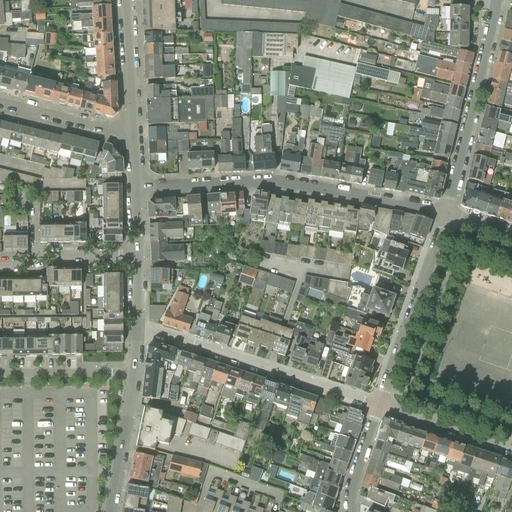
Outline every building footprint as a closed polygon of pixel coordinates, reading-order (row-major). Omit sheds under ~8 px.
[(83,0),(77,0),(71,1),(71,8),(78,8),(93,7),(111,6),(110,0),(83,0)] [(341,0),(310,0),(310,3),(306,13),(304,21),(332,28),(337,16),(340,4),(340,5),(341,0)] [(20,2),(22,13),(31,12),(30,1),(20,2)] [(181,5),(180,1),(143,2),(143,17),(176,15),(175,14),(175,5),(181,5)] [(310,3),(306,2),(301,2),(300,13),(306,13),(310,3)] [(340,4),(337,16),(338,17),(343,18),(346,6),(340,5),(340,4)] [(93,15),(81,15),(81,22),(111,21),(111,20),(111,15),(113,14),(112,11),(111,9),(111,6),(93,7),(93,15)] [(346,6),(343,18),(349,20),(352,8),(346,6)] [(468,21),(468,8),(452,7),(452,8),(445,8),(445,20),(451,20),(451,21),(468,21)] [(349,20),(354,21),(358,9),(352,8),(349,20)] [(358,9),(354,21),(360,23),(364,11),(358,9)] [(43,20),(43,11),(35,11),(36,21),(43,20)] [(362,23),(366,24),(369,13),(364,11),(360,23),(362,23)] [(22,13),(20,13),(21,21),(32,20),(31,12),(22,13)] [(367,25),(372,26),(375,14),(369,13),(366,24),(367,25)] [(0,14),(0,26),(13,26),(12,14),(7,14),(2,14),(0,14)] [(143,17),(144,31),(176,30),(176,25),(182,25),(181,14),(175,14),(176,15),(143,17)] [(375,14),(372,26),(377,28),(381,16),(375,14)] [(344,21),(337,20),(338,17),(337,16),(332,28),(335,29),(335,27),(342,28),(344,21)] [(381,16),(377,28),(383,29),(387,17),(381,16)] [(425,41),(426,41),(427,38),(428,33),(431,24),(430,24),(431,20),(439,20),(439,16),(426,16),(424,27),(411,23),(410,23),(407,36),(425,41)] [(387,17),(383,29),(389,31),(392,19),(387,17)] [(392,19),(389,31),(395,33),(398,20),(392,19)] [(398,20),(395,33),(400,34),(404,22),(398,20)] [(82,31),(82,29),(87,29),(88,36),(90,36),(90,35),(95,35),(112,34),(112,31),(114,30),(113,27),(112,25),(111,21),(81,22),(79,22),(76,22),(74,22),(74,31),(82,31)] [(451,34),(468,35),(468,21),(451,21),(451,34)] [(400,34),(407,36),(410,23),(409,23),(404,22),(400,34)] [(302,25),(293,24),(292,35),(298,35),(302,25)] [(511,32),(505,30),(502,41),(511,43),(511,32)] [(243,33),(237,32),(237,34),(237,38),(235,67),(238,68),(238,73),(243,73),(243,85),(240,85),(240,94),(249,94),(251,93),(252,67),(251,67),(251,49),(252,49),(252,33),(249,33),(243,33)] [(44,34),(37,33),(26,33),(26,40),(39,41),(44,41),(44,34)] [(161,33),(144,34),(145,45),(161,45),(174,45),(173,38),(161,38),(161,33)] [(252,33),(252,49),(252,50),(252,58),(293,59),(293,49),(298,49),(298,36),(298,35),(292,35),(286,35),(280,35),(274,35),(268,34),(261,34),(258,34),(258,33),(255,33),(252,33)] [(46,34),(45,45),(57,46),(58,34),(46,34)] [(112,34),(95,35),(95,42),(90,43),(91,49),(96,49),(113,48),(113,41),(114,40),(114,37),(112,36),(112,34)] [(212,34),(204,34),(204,42),(212,42),(212,34)] [(451,48),(467,48),(468,35),(451,34),(451,48)] [(457,59),(457,60),(456,62),(471,66),(474,54),(441,47),(434,45),(426,43),(426,41),(425,41),(421,43),(420,48),(420,50),(419,53),(428,55),(429,51),(457,59)] [(511,43),(502,41),(499,53),(511,56),(511,43)] [(7,52),(7,56),(17,58),(17,45),(8,44),(8,46),(7,52)] [(17,45),(17,58),(18,58),(25,58),(26,46),(25,46),(26,45),(17,45)] [(180,50),(180,49),(161,50),(161,45),(145,45),(145,56),(181,55),(182,56),(189,55),(188,49),(180,50)] [(85,57),(86,63),(114,62),(113,48),(96,49),(96,56),(85,57)] [(511,56),(499,53),(496,65),(511,68),(511,56)] [(369,65),(371,56),(362,54),(360,62),(369,65)] [(146,68),(162,67),(162,63),(174,62),(174,60),(182,60),(182,56),(181,55),(145,56),(146,68)] [(213,55),(202,55),(202,62),(207,62),(207,63),(213,63),(213,55)] [(296,88),(335,96),(335,97),(349,100),(349,99),(353,84),(355,75),(356,68),(305,56),(302,68),(293,66),(292,73),(289,87),(296,88)] [(456,62),(456,65),(427,58),(426,66),(433,68),(468,77),(471,66),(456,62)] [(98,77),(102,76),(114,76),(114,62),(86,63),(86,69),(97,68),(98,77)] [(355,75),(407,87),(410,76),(357,64),(356,68),(355,75)] [(211,65),(202,66),(203,77),(211,76),(211,65)] [(507,81),(511,82),(511,68),(496,65),(495,71),(493,80),(506,84),(507,81)] [(162,79),(169,79),(175,79),(174,73),(178,72),(178,66),(174,67),(162,67),(146,68),(146,80),(162,79)] [(17,73),(13,90),(25,93),(30,75),(32,70),(19,67),(17,73)] [(450,85),(466,89),(468,77),(433,68),(431,77),(435,78),(451,82),(450,85)] [(4,70),(0,85),(0,86),(13,90),(17,73),(4,70)] [(286,111),(287,104),(288,98),(289,87),(292,73),(271,72),(271,97),(278,97),(278,124),(284,125),(286,111)] [(25,95),(34,98),(39,78),(30,75),(25,93),(25,95)] [(361,77),(355,75),(353,84),(359,85),(361,77)] [(118,113),(116,83),(115,83),(114,76),(102,76),(101,83),(100,83),(97,96),(98,96),(94,113),(113,118),(118,113)] [(43,100),(48,80),(39,78),(34,98),(43,100)] [(425,79),(422,91),(463,100),(466,89),(450,85),(450,88),(434,85),(435,81),(425,79)] [(48,80),(43,100),(52,102),(58,82),(57,82),(48,80)] [(66,106),(72,84),(58,80),(57,82),(58,82),(52,102),(66,106)] [(200,80),(201,88),(213,87),(213,80),(200,80)] [(511,82),(507,81),(506,84),(493,80),(490,89),(491,89),(511,95),(511,82)] [(93,85),(86,83),(85,90),(80,109),(94,113),(98,96),(97,96),(90,95),(93,85)] [(85,90),(79,88),(79,86),(72,84),(66,106),(80,109),(85,90)] [(179,92),(172,92),(171,86),(161,86),(160,86),(146,86),(147,100),(179,98),(179,92)] [(191,97),(213,96),(214,96),(213,87),(201,88),(191,88),(191,97)] [(511,95),(491,89),(487,105),(501,108),(502,104),(511,106),(511,95)] [(460,112),(463,100),(422,91),(420,99),(429,101),(446,105),(445,108),(460,112)] [(147,100),(147,111),(147,112),(146,114),(146,115),(146,116),(146,117),(146,119),(147,120),(147,122),(148,123),(148,126),(162,125),(171,124),(172,123),(207,122),(207,121),(214,120),(213,96),(191,97),(192,98),(179,99),(179,98),(147,100)] [(217,96),(214,96),(215,109),(228,109),(228,96),(227,96),(217,96)] [(351,100),(349,99),(349,100),(335,97),(334,103),(349,107),(351,100)] [(354,102),(352,110),(360,112),(362,104),(354,102)] [(308,118),(310,107),(301,106),(299,116),(308,118)] [(511,118),(511,119),(511,118),(499,115),(500,110),(486,107),(483,118),(511,125),(511,118)] [(309,117),(321,119),(322,110),(311,108),(309,117)] [(428,108),(428,110),(422,109),(421,114),(429,116),(457,123),(460,112),(445,108),(444,111),(428,108)] [(509,133),(511,133),(511,125),(483,118),(480,130),(495,133),(496,128),(506,131),(509,133)] [(232,120),(233,131),(233,136),(241,136),(241,119),(232,120)] [(423,120),(422,127),(421,130),(439,134),(454,138),(457,126),(441,122),(441,124),(423,120)] [(0,126),(0,148),(1,146),(2,139),(9,141),(13,125),(1,122),(0,126)] [(18,127),(13,125),(9,141),(22,144),(26,128),(25,128),(26,126),(19,124),(18,127)] [(436,145),(451,149),(454,138),(439,134),(421,130),(404,126),(396,124),(396,125),(395,125),(394,131),(422,137),(422,138),(424,139),(424,140),(437,143),(436,145)] [(265,171),(276,170),(275,155),(271,155),(269,125),(261,126),(261,130),(262,138),(265,171)] [(317,141),(311,176),(324,179),(333,128),(320,126),(317,141)] [(38,131),(26,128),(22,144),(34,147),(38,131)] [(165,128),(148,129),(149,142),(182,140),(188,140),(194,140),(194,139),(197,139),(197,134),(188,134),(188,133),(165,134),(165,128)] [(324,179),(337,181),(344,146),(342,145),(344,135),(345,130),(333,128),(324,179)] [(256,156),(253,157),(248,152),(248,172),(265,171),(262,138),(261,130),(255,131),(256,138),(254,138),(256,156)] [(491,146),(498,148),(503,149),(506,136),(495,133),(480,130),(476,146),(490,149),(491,146)] [(34,147),(36,147),(46,150),(50,135),(38,131),(34,147)] [(282,154),(280,171),(289,172),(293,148),(294,148),(295,142),(295,141),(296,134),(283,132),(281,149),(283,153),(283,154),(282,154)] [(75,137),(75,135),(69,134),(68,136),(63,134),(62,138),(59,150),(71,153),(75,137)] [(218,157),(219,174),(232,173),(231,141),(230,141),(230,134),(224,135),(223,141),(221,141),(222,157),(218,157)] [(62,138),(50,135),(46,150),(58,153),(59,150),(62,138)] [(248,152),(245,156),(242,156),(241,140),(241,136),(233,136),(233,141),(231,141),(232,173),(246,173),(248,172),(248,152)] [(87,140),(75,137),(71,153),(70,159),(82,162),(84,156),(83,156),(87,140)] [(289,172),(298,174),(304,140),(299,139),(298,148),(294,148),(293,148),(289,172)] [(96,159),(100,144),(87,140),(83,156),(84,156),(96,159)] [(149,155),(151,155),(158,155),(158,158),(158,161),(166,161),(166,151),(177,151),(177,152),(183,152),(182,140),(149,142),(149,155)] [(304,158),(301,175),(311,176),(317,141),(311,140),(307,159),(304,158)] [(401,146),(418,149),(419,142),(402,140),(401,146)] [(6,156),(12,158),(18,159),(19,155),(20,152),(14,150),(15,145),(9,144),(8,148),(6,156)] [(434,156),(449,159),(451,149),(436,145),(436,146),(423,144),(422,151),(434,154),(434,156)] [(122,174),(124,173),(123,160),(111,146),(105,145),(99,168),(97,175),(102,174),(102,169),(108,169),(108,174),(122,174)] [(344,146),(337,181),(349,183),(354,154),(346,153),(344,165),(341,165),(344,146)] [(496,162),(499,163),(500,163),(503,154),(490,151),(490,149),(476,146),(474,157),(488,161),(488,160),(496,162)] [(188,154),(189,170),(202,170),(201,153),(188,154)] [(202,170),(214,169),(213,153),(201,153),(202,170)] [(349,183),(361,185),(364,169),(359,168),(361,155),(354,154),(349,183)] [(474,157),(472,163),(486,167),(488,161),(474,157)] [(387,172),(383,189),(395,192),(399,166),(401,167),(402,161),(403,159),(398,158),(396,166),(394,165),(393,173),(387,172)] [(468,180),(482,183),(490,186),(496,162),(488,160),(488,161),(486,167),(472,163),(468,180)] [(402,161),(401,167),(415,170),(415,169),(416,164),(402,161)] [(445,177),(448,164),(433,161),(431,168),(429,166),(419,164),(418,170),(418,171),(445,177)] [(90,180),(96,180),(97,175),(99,168),(93,166),(90,180)] [(440,198),(445,177),(418,171),(418,170),(415,169),(415,170),(401,167),(399,166),(395,192),(406,193),(407,193),(437,200),(440,198)] [(50,170),(44,168),(41,180),(42,180),(47,180),(50,170)] [(55,171),(53,180),(59,180),(61,170),(57,169),(56,171),(55,171)] [(9,171),(4,170),(1,181),(7,182),(9,171)] [(15,173),(9,171),(7,182),(12,184),(15,173)] [(370,171),(368,185),(381,187),(384,173),(370,171)] [(20,174),(15,173),(12,184),(17,185),(20,174)] [(25,176),(20,174),(17,185),(23,186),(25,176)] [(31,177),(25,176),(23,186),(28,188),(31,177)] [(36,178),(31,177),(28,188),(34,189),(36,178)] [(482,187),(467,183),(462,204),(463,208),(474,212),(480,193),(479,193),(482,187)] [(103,185),(103,196),(122,196),(122,185),(103,185)] [(485,215),(493,190),(488,189),(486,195),(480,193),(474,212),(474,214),(478,215),(480,214),(485,215)] [(506,194),(498,192),(493,190),(485,215),(489,217),(490,219),(494,221),(496,219),(497,220),(506,194)] [(251,208),(251,210),(244,209),(241,218),(239,224),(249,225),(250,215),(264,217),(266,217),(269,198),(270,195),(269,195),(270,193),(268,193),(266,192),(265,192),(262,192),(260,192),(260,193),(255,192),(253,208),(251,208)] [(236,214),(236,218),(241,218),(244,209),(244,207),(243,193),(234,194),(236,214)] [(228,214),(236,214),(234,194),(219,195),(222,215),(221,215),(222,218),(228,217),(228,214)] [(511,195),(506,194),(497,220),(509,224),(511,216),(511,195)] [(219,195),(207,197),(208,213),(215,212),(215,216),(221,215),(222,215),(219,195)] [(122,208),(122,196),(103,196),(103,207),(122,208)] [(195,198),(176,199),(176,217),(188,216),(189,226),(207,226),(207,216),(201,217),(200,197),(195,198)] [(269,198),(266,217),(266,219),(278,221),(277,224),(278,225),(282,198),(282,201),(269,198)] [(295,200),(294,203),(282,201),(283,198),(282,198),(278,225),(279,222),(290,224),(290,227),(291,227),(295,200)] [(149,204),(149,219),(168,218),(168,217),(176,217),(176,199),(151,201),(149,204)] [(307,205),(295,203),(296,200),(295,200),(291,227),(292,224),(304,226),(303,229),(304,229),(308,200),(307,205)] [(317,229),(321,202),(321,205),(308,203),(309,200),(308,200),(304,229),(305,224),(317,226),(316,229),(317,229)] [(322,202),(321,202),(317,229),(318,226),(330,228),(329,231),(330,232),(334,207),(321,205),(322,202)] [(343,234),(347,209),(334,207),(335,204),(334,204),(334,207),(330,232),(329,237),(342,239),(343,234)] [(374,218),(375,208),(361,206),(360,209),(359,212),(360,212),(358,223),(371,225),(372,218),(374,218)] [(122,219),(122,208),(103,207),(103,218),(122,219)] [(347,207),(347,209),(343,234),(344,231),(356,233),(355,236),(356,236),(358,223),(360,212),(359,212),(347,210),(348,207),(347,207)] [(392,211),(379,209),(376,218),(375,220),(372,230),(388,236),(389,231),(388,230),(392,211)] [(398,232),(402,213),(392,211),(388,230),(389,231),(398,232)] [(402,213),(398,232),(407,234),(411,215),(402,213)] [(410,234),(425,240),(431,222),(411,215),(407,234),(410,235),(410,234)] [(123,230),(122,219),(103,218),(103,230),(123,230)] [(183,223),(150,225),(151,243),(167,242),(167,239),(183,238),(183,223)] [(40,243),(42,243),(52,243),(52,224),(40,224),(40,243)] [(52,243),(63,243),(63,224),(52,224),(52,243)] [(63,243),(75,243),(75,224),(63,224),(63,243)] [(75,243),(86,243),(86,224),(75,224),(75,243)] [(103,230),(103,243),(123,243),(123,230),(103,230)] [(4,234),(4,254),(16,253),(16,234),(4,234)] [(16,253),(26,253),(28,253),(28,234),(16,234),(16,253)] [(393,238),(391,243),(404,247),(406,242),(393,238)] [(266,254),(268,241),(262,240),(260,253),(266,254)] [(273,255),(275,242),(268,241),(266,254),(273,255)] [(405,253),(407,248),(404,247),(391,243),(384,241),(380,253),(387,255),(406,262),(409,254),(405,253)] [(151,243),(151,262),(185,260),(185,259),(191,258),(191,246),(184,246),(184,247),(167,247),(167,242),(151,243)] [(279,256),(281,244),(275,242),(273,255),(279,256)] [(286,257),(288,245),(284,244),(281,244),(279,256),(286,257)] [(292,258),(294,246),(288,245),(286,257),(292,258)] [(300,247),(299,256),(305,258),(307,246),(301,245),(300,247)] [(299,256),(300,247),(294,246),(292,258),(298,259),(299,256)] [(312,259),(314,247),(307,246),(305,258),(312,259)] [(327,249),(320,248),(318,260),(325,261),(327,249)] [(338,263),(340,251),(333,250),(331,262),(338,263)] [(345,264),(346,253),(340,251),(338,263),(345,264)] [(346,253),(345,264),(351,265),(353,254),(346,253)] [(394,271),(398,273),(400,269),(404,270),(406,262),(387,255),(380,253),(377,259),(380,260),(378,266),(375,265),(373,270),(392,277),(394,271)] [(240,278),(254,283),(258,271),(244,266),(240,278)] [(59,268),(49,268),(47,268),(47,278),(47,287),(59,287),(59,268)] [(59,268),(59,287),(70,287),(70,268),(59,268)] [(82,287),(82,275),(82,268),(70,268),(70,287),(82,287)] [(151,270),(151,284),(163,285),(172,285),(173,271),(151,270)] [(260,284),(264,272),(258,270),(258,271),(254,283),(253,286),(259,288),(260,284)] [(266,286),(271,274),(264,272),(260,284),(266,286)] [(216,283),(222,285),(224,277),(213,273),(210,281),(216,283)] [(273,288),(277,276),(271,274),(266,286),(273,288)] [(123,286),(123,275),(104,275),(104,286),(123,286)] [(303,287),(301,287),(298,296),(306,298),(307,294),(309,289),(311,276),(305,275),(303,287)] [(279,290),(283,278),(277,276),(273,288),(279,290)] [(318,278),(311,276),(309,289),(315,291),(318,278)] [(2,278),(2,297),(13,297),(13,278),(2,278)] [(13,278),(13,297),(24,297),(24,278),(13,278)] [(24,278),(24,297),(36,297),(36,278),(24,278)] [(47,278),(36,278),(36,297),(47,297),(47,287),(47,278)] [(279,290),(284,292),(288,280),(283,278),(279,290)] [(321,293),(323,279),(318,278),(315,291),(321,293)] [(330,280),(323,279),(321,293),(327,295),(330,280)] [(295,282),(288,280),(284,292),(291,295),(295,282)] [(336,281),(330,280),(327,295),(333,297),(336,281)] [(342,282),(336,281),(333,297),(335,297),(334,297),(339,299),(342,282)] [(348,283),(342,282),(339,299),(347,301),(351,289),(348,288),(348,283)] [(214,283),(211,294),(219,296),(222,285),(214,283)] [(374,318),(377,312),(387,315),(394,298),(387,295),(389,290),(376,285),(372,298),(363,295),(365,290),(362,289),(360,288),(358,287),(357,287),(355,288),(352,287),(351,289),(347,301),(345,308),(347,308),(346,309),(365,315),(374,318)] [(123,298),(123,286),(104,286),(104,298),(123,298)] [(163,326),(188,333),(192,319),(182,315),(188,296),(176,293),(170,312),(167,311),(163,326)] [(345,308),(347,301),(339,299),(334,297),(332,306),(344,310),(345,308)] [(123,309),(123,298),(104,298),(104,309),(123,309)] [(222,304),(216,302),(215,305),(203,339),(213,342),(219,327),(218,326),(216,325),(222,304)] [(203,339),(215,305),(209,303),(207,308),(206,308),(204,315),(200,314),(198,320),(193,335),(193,336),(203,339)] [(123,320),(123,309),(104,309),(104,320),(123,320)] [(381,336),(384,326),(364,320),(365,315),(346,309),(344,317),(357,321),(357,324),(355,324),(353,332),(373,339),(375,333),(381,336)] [(235,337),(234,341),(235,338),(247,342),(255,321),(257,315),(244,310),(242,314),(237,327),(238,327),(235,337)] [(123,332),(123,320),(104,320),(104,331),(123,332)] [(261,320),(260,323),(255,321),(247,342),(246,345),(247,345),(248,342),(260,346),(268,322),(261,320)] [(279,326),(268,322),(260,346),(259,349),(260,346),(272,350),(280,329),(279,329),(280,327),(279,326)] [(292,336),(298,338),(291,360),(303,364),(308,350),(309,346),(312,339),(314,331),(302,327),(303,324),(297,322),(296,325),(292,336)] [(213,342),(227,347),(231,336),(235,337),(238,327),(237,327),(225,323),(224,325),(219,324),(218,326),(219,327),(213,342)] [(285,358),(292,336),(296,325),(289,323),(286,329),(285,331),(280,329),(272,350),(271,353),(272,353),(273,350),(285,355),(285,358)] [(25,356),(25,336),(25,331),(13,331),(13,336),(13,356),(25,356)] [(94,344),(94,345),(94,353),(122,352),(122,344),(123,344),(123,332),(104,331),(104,340),(98,340),(95,344),(94,344)] [(336,333),(330,331),(326,343),(332,345),(332,344),(335,336),(336,333)] [(346,344),(368,352),(373,339),(353,332),(352,337),(343,334),(342,338),(335,336),(332,344),(345,349),(345,348),(346,344)] [(83,353),(82,345),(82,335),(70,336),(70,355),(83,355),(83,353)] [(2,356),(13,356),(13,336),(2,336),(2,356)] [(25,356),(36,356),(36,336),(25,336),(25,356)] [(36,356),(48,355),(48,336),(36,336),(36,356)] [(48,355),(59,355),(59,336),(48,336),(48,355)] [(59,355),(70,355),(70,336),(59,336),(59,355)] [(323,346),(316,344),(317,341),(312,339),(309,346),(308,350),(303,364),(316,368),(323,346)] [(149,347),(147,364),(177,368),(181,353),(154,343),(149,347)] [(350,350),(345,348),(345,349),(332,344),(332,345),(330,351),(338,353),(343,355),(348,357),(350,350)] [(176,387),(179,378),(180,378),(183,370),(188,372),(193,357),(181,353),(177,368),(170,386),(176,387)] [(371,368),(373,362),(352,355),(350,361),(352,362),(350,369),(369,375),(369,374),(370,375),(372,369),(371,368)] [(191,382),(189,389),(194,390),(195,391),(197,384),(200,377),(201,373),(205,360),(193,357),(188,372),(195,374),(191,382)] [(197,384),(203,385),(203,388),(208,390),(210,386),(217,364),(205,360),(201,373),(200,377),(197,384)] [(320,378),(328,380),(334,363),(326,360),(320,378)] [(177,368),(147,364),(145,381),(170,386),(177,368)] [(210,386),(222,390),(223,385),(224,385),(229,368),(217,364),(210,386)] [(242,373),(229,368),(224,385),(225,386),(221,397),(234,401),(235,396),(242,373)] [(344,386),(363,392),(365,387),(367,388),(367,387),(370,386),(370,383),(369,381),(370,380),(368,379),(369,375),(350,369),(344,386)] [(249,393),(254,376),(242,373),(235,396),(246,400),(249,393)] [(265,380),(254,376),(249,393),(246,400),(253,402),(252,404),(258,406),(260,398),(265,380)] [(267,400),(260,421),(266,424),(273,403),(278,385),(265,380),(260,398),(267,400)] [(145,381),(143,398),(177,402),(179,388),(176,387),(170,386),(145,381)] [(287,408),(293,390),(278,385),(273,403),(287,408)] [(287,408),(288,408),(285,415),(297,418),(305,394),(293,390),(287,408)] [(305,394),(297,418),(298,418),(297,423),(309,427),(309,425),(314,411),(318,398),(305,394)] [(319,412),(321,413),(325,400),(318,398),(314,411),(319,412)] [(364,413),(349,408),(347,415),(342,413),(342,415),(338,414),(336,418),(361,426),(364,417),(365,415),(364,413)] [(137,443),(136,447),(155,451),(156,447),(157,443),(169,445),(171,435),(181,437),(186,421),(163,413),(144,409),(137,443)] [(202,410),(198,421),(210,425),(214,414),(202,410)] [(186,411),(183,420),(195,424),(198,415),(186,411)] [(318,415),(319,412),(314,411),(309,425),(315,427),(316,424),(319,416),(318,415)] [(361,426),(336,418),(331,416),(330,421),(337,424),(334,432),(356,440),(361,426)] [(213,426),(223,430),(225,424),(214,421),(213,426)] [(396,441),(402,426),(387,421),(383,423),(377,440),(391,444),(393,439),(396,441)] [(192,424),(188,435),(207,441),(210,430),(192,424)] [(237,428),(225,424),(223,430),(235,434),(237,429),(237,428)] [(407,450),(413,430),(402,426),(396,441),(402,442),(400,447),(407,450)] [(245,442),(247,436),(248,433),(237,429),(235,434),(234,438),(245,442)] [(427,434),(413,430),(407,450),(412,452),(414,446),(421,449),(427,434)] [(234,438),(220,433),(216,444),(241,453),(245,442),(234,438)] [(352,453),(356,441),(335,434),(330,446),(352,453)] [(429,468),(439,439),(427,434),(421,449),(421,450),(429,453),(425,467),(429,468)] [(434,470),(439,456),(447,458),(452,443),(439,439),(429,468),(434,470)] [(409,462),(412,452),(407,450),(400,447),(392,445),(391,444),(377,440),(374,450),(404,460),(409,462)] [(319,449),(325,451),(325,452),(334,454),(332,460),(347,466),(352,453),(330,446),(321,443),(319,449)] [(465,447),(452,443),(447,458),(448,459),(446,465),(453,467),(451,471),(456,473),(465,447)] [(467,477),(476,451),(465,447),(456,473),(467,477)] [(370,461),(385,466),(385,465),(410,473),(413,463),(410,462),(409,462),(404,460),(374,450),(370,461)] [(467,477),(468,477),(467,482),(472,483),(473,478),(480,480),(488,455),(476,451),(467,477)] [(273,461),(282,464),(284,456),(275,453),(273,461)] [(153,458),(135,454),(132,466),(161,472),(163,465),(151,463),(153,458)] [(480,480),(479,482),(478,486),(482,487),(484,484),(487,473),(494,475),(494,474),(500,460),(488,455),(480,480)] [(204,479),(208,465),(173,456),(169,471),(198,478),(198,477),(204,479)] [(494,474),(498,476),(495,487),(494,489),(498,491),(495,501),(497,502),(498,499),(511,462),(501,458),(500,460),(494,474)] [(347,466),(332,460),(330,465),(321,462),(321,463),(314,460),(312,466),(341,477),(342,476),(343,473),(345,473),(347,466)] [(399,486),(400,486),(408,489),(411,482),(402,479),(383,472),(385,466),(370,461),(365,474),(399,486)] [(511,480),(511,462),(498,499),(504,501),(506,494),(511,480)] [(310,465),(308,471),(316,474),(314,479),(323,483),(338,489),(339,489),(342,480),(340,480),(341,477),(312,466),(310,465)] [(132,466),(130,479),(147,483),(146,485),(157,488),(159,480),(161,472),(132,466)] [(267,472),(276,475),(278,469),(269,466),(267,472)] [(260,481),(263,472),(255,470),(252,478),(260,481)] [(365,474),(362,484),(372,488),(376,489),(378,485),(397,491),(399,486),(365,474)] [(317,494),(334,501),(335,499),(336,499),(338,494),(337,493),(338,489),(323,483),(314,479),(306,477),(305,476),(303,483),(319,488),(317,494)] [(439,484),(446,486),(448,480),(441,477),(439,484)] [(126,497),(147,500),(149,489),(127,485),(126,492),(127,492),(127,496),(126,497)] [(366,500),(385,508),(388,501),(397,505),(400,498),(376,489),(372,488),(366,500)] [(213,502),(205,500),(201,511),(217,511),(220,506),(224,492),(217,490),(213,502)] [(197,505),(200,493),(195,492),(191,503),(197,505)] [(317,494),(315,500),(302,496),(300,502),(306,504),(312,507),(328,511),(330,511),(332,508),(333,508),(335,503),(334,502),(334,501),(317,494)] [(125,508),(145,511),(147,500),(126,497),(127,496),(125,496),(124,503),(125,504),(125,508)] [(182,508),(183,500),(169,496),(168,506),(182,508)] [(217,511),(232,511),(233,511),(237,498),(230,496),(226,508),(220,506),(217,511)] [(232,511),(248,511),(251,504),(244,501),(239,511),(234,511),(233,511),(232,511)] [(328,511),(312,507),(306,504),(300,502),(299,506),(301,506),(300,509),(307,511),(306,511),(328,511)] [(443,511),(446,505),(440,503),(437,511),(438,511),(443,511)]
